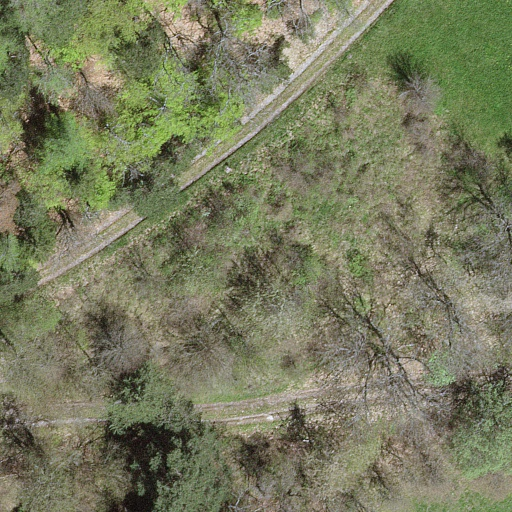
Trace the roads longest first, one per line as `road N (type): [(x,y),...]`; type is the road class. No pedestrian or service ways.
road 1 (track): [(0,429),(87,429),(511,392)]
road 2 (track): [(381,0),(222,151),(90,248),(0,299)]
